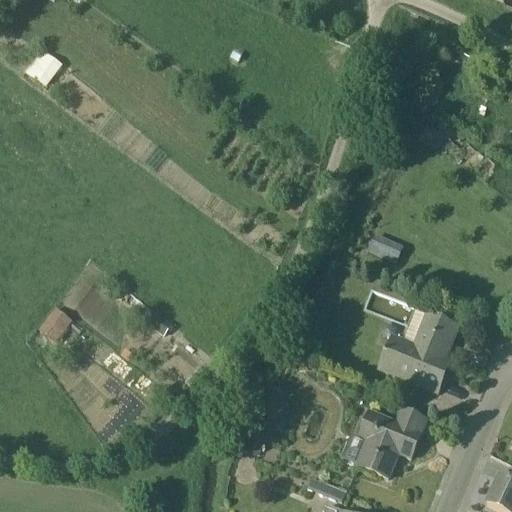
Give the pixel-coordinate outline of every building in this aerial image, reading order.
[(23,75),(44,91),(63,68),(42,51),(23,75)] [(397,266),(404,248),(381,238),(373,256),(397,266)] [(458,332),(427,320),(424,319),(429,307),(421,304),(404,346),(393,342),(387,357),(386,356),(385,359),(386,359),(380,374),(438,397),(445,378),(440,376),(458,332)] [(55,309),(38,331),(56,345),(73,323),(55,309)] [(164,339),(173,328),(153,312),(144,323),(164,339)] [(426,423),(407,415),(401,413),(395,427),(372,417),(363,442),(369,445),(359,471),(388,482),(398,457),(411,462),(421,437),(420,437),(426,423)] [(258,460),(267,443),(251,435),(242,453),(258,460)] [(332,490),(312,481),(307,493),(327,501),(332,490)] [(511,511),(511,487),(500,481),(487,508),(495,511),(511,511)]
